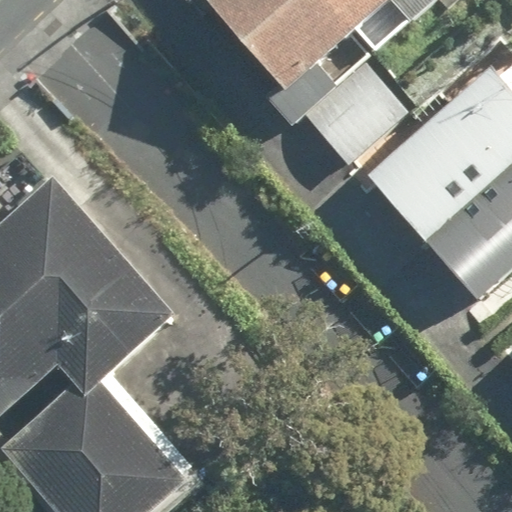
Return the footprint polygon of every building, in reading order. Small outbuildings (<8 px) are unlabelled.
[(219,0),(296,89),(400,0),(219,0)] [(370,60),(311,115),(360,167),(419,113),(370,60)] [(435,245),(511,180),(511,87),(496,71),(370,180),(435,245)] [(9,451),(65,511),(169,511),(202,482),(111,384),(186,315),(56,174),(0,225),(0,413),(1,414),(60,360),(82,383),(9,451)] [(511,180),(435,245),(490,299),(511,279),(511,180)]
